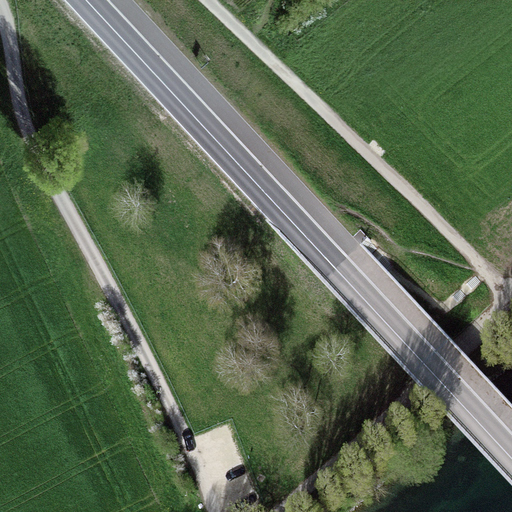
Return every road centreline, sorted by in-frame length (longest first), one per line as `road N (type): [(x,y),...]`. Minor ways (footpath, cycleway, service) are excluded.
road 1 (secondary): [(88,0),(511,457)]
road 2 (track): [(511,311),(282,511)]
